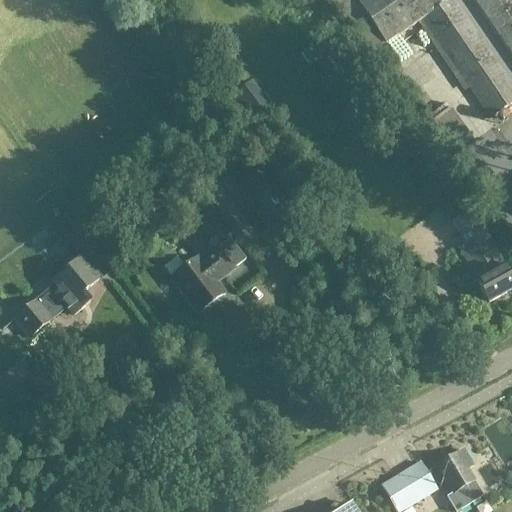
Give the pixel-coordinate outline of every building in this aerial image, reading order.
[(353,0),(356,3),(386,47),(423,21),(490,121),(511,105),(511,86),(453,1),(446,6),(441,0),(353,0)] [(511,0),(473,0),(511,56),(511,0)] [(273,110),(254,85),(235,99),(253,124),(273,110)] [(242,142),(225,155),(234,167),(251,154),(242,142)] [(263,169),(237,189),(272,235),(298,216),(263,169)] [(133,202),(146,220),(178,195),(165,178),(133,202)] [(50,234),(65,254),(80,242),(65,223),(50,234)] [(459,251),(477,284),(489,305),(511,292),(511,279),(506,268),(488,235),(459,251)] [(198,261),(172,281),(199,316),(225,296),(216,285),(235,271),(234,271),(246,262),(230,241),(219,250),(201,264),(198,261)] [(83,295),(99,282),(82,261),(54,284),(58,288),(38,304),(37,303),(15,321),(31,339),(53,320),(67,308),(75,317),(90,304),(83,295)] [(465,453),(437,469),(453,496),(448,500),(455,511),(461,511),(484,499),(475,483),(476,483),(468,471),(474,468),(465,453)] [(421,467),(381,490),(394,511),(403,511),(437,492),(421,467)]
